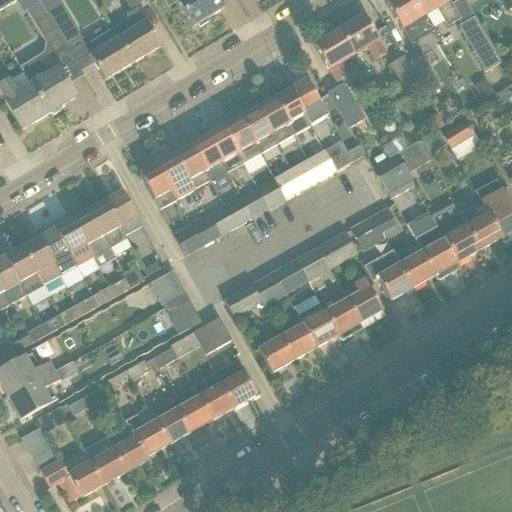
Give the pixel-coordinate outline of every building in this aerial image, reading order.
[(0,0),(0,12),(20,0),(0,0)] [(144,0),(123,0),(129,9),(144,0)] [(162,0),(168,9),(177,4),(181,12),(191,29),(197,26),(198,29),(209,22),(207,20),(224,9),(218,0),(162,0)] [(414,0),(390,0),(384,4),(395,21),(410,47),(434,33),(433,31),(425,19),(414,0)] [(460,21),(447,0),(414,0),(425,19),(436,12),(446,29),(460,21)] [(511,0),(498,0),(506,13),(511,9),(511,0)] [(106,27),(124,15),(115,1),(97,12),(106,27)] [(38,5),(25,13),(32,25),(44,46),(52,58),(66,50),(46,17),(38,5)] [(66,50),(81,41),(62,8),(46,17),(66,50)] [(129,22),(111,32),(131,66),(160,48),(137,9),(126,16),(129,22)] [(386,56),(373,34),(363,17),(337,33),(353,59),(366,52),(373,64),(386,56)] [(473,21),(474,20),(473,19),(457,29),(485,75),(500,66),(496,58),(496,57),(482,34),(481,34),(473,21)] [(103,82),(131,66),(111,32),(83,48),(103,82)] [(340,67),(353,59),(337,33),(313,47),(336,85),(346,78),(340,67)] [(421,57),(407,65),(415,78),(422,91),(423,91),(426,97),(440,89),(421,57)] [(403,58),(389,67),(401,87),(409,99),(422,91),(415,78),(407,65),(403,58)] [(56,70),(53,71),(47,59),(37,65),(44,78),(30,86),(48,116),(49,115),(53,117),(61,112),(61,108),(74,100),(56,70)] [(30,86),(28,87),(21,75),(0,86),(0,97),(21,132),(48,116),(30,86)] [(326,118),(316,99),(306,81),(288,92),(302,118),(308,128),(326,118)] [(346,131),(363,121),(342,87),(325,97),(346,131)] [(308,128),(302,118),(288,92),(271,101),(286,127),(292,138),(308,128)] [(292,138),(286,127),(271,101),(254,111),(269,137),(275,147),(292,138)] [(425,121),(436,114),(430,104),(419,110),(425,121)] [(275,147),(269,137),(254,111),(238,120),(259,156),(275,147)] [(242,166),(259,156),(238,120),(221,129),(242,166)] [(466,123),(442,138),(450,151),(474,136),(466,123)] [(225,176),(242,166),(221,129),(204,139),(225,176)] [(424,159),(446,146),(438,132),(416,145),(424,159)] [(209,185),(225,176),(204,139),(187,148),(208,183),(209,185)] [(340,144),(322,153),(334,174),(352,164),(364,157),(365,157),(359,147),(346,155),(340,144)] [(427,164),(424,159),(416,145),(397,156),(409,175),(427,164)] [(191,192),(208,183),(187,148),(173,156),(170,151),(168,152),(186,183),(191,192)] [(191,192),(186,183),(168,152),(152,161),(155,166),(175,204),(192,194),(191,192)] [(322,153),(306,163),(318,183),(334,174),(322,153)] [(306,163),(289,172),(301,193),(318,183),(306,163)] [(398,164),(377,177),(390,201),(412,188),(398,164)] [(159,213),(175,204),(155,166),(139,176),(159,213)] [(289,172),(273,181),(285,202),(301,193),(289,172)] [(273,181),(256,191),(267,212),(285,202),(273,181)] [(256,191),(239,200),(251,221),(267,212),(256,191)] [(511,208),(502,191),(480,204),(487,217),(486,218),(499,242),(500,241),(502,244),(505,245),(511,240),(511,208)] [(123,238),(141,229),(121,193),(103,203),(118,229),(123,238)] [(239,200),(222,209),(234,231),(251,221),(239,200)] [(123,238),(118,229),(103,203),(87,212),(109,251),(125,242),(123,238)] [(487,217),(480,204),(479,203),(457,216),(465,230),(464,230),(478,254),(499,242),(486,218),(487,217)] [(403,205),(397,208),(400,214),(406,211),(403,205)] [(222,209),(206,219),(217,240),(234,231),(222,209)] [(386,211),(372,220),(381,235),(396,227),(386,211)] [(108,251),(109,251),(87,212),(70,222),(92,262),(97,270),(113,261),(108,251)] [(54,231),(53,231),(69,258),(76,271),(92,262),(70,222),(70,221),(68,216),(51,226),(54,231)] [(464,230),(465,230),(457,216),(436,228),(444,242),(443,243),(458,271),(460,271),(457,266),(478,254),(464,230)] [(206,219),(189,228),(200,249),(217,240),(206,219)] [(372,220),(350,232),(361,253),(383,240),(381,235),(372,220)] [(189,228),(172,237),(184,258),(200,249),(189,228)] [(443,243),(444,242),(436,228),(414,241),(422,255),(421,255),(434,279),(436,281),(439,282),(448,277),(449,274),(453,271),(455,273),(458,271),(443,243)] [(76,271),(69,258),(53,231),(37,240),(52,267),(59,280),(76,271)] [(344,235),(316,251),(328,272),(356,256),(344,235)] [(59,280),(52,267),(37,240),(20,249),(35,276),(43,290),(59,280)] [(421,255),(422,255),(414,241),(413,241),(421,254),(411,260),(405,249),(393,256),(399,268),(412,291),(434,279),(421,255)] [(43,290),(35,276),(20,249),(3,259),(26,299),(43,290)] [(316,251),(294,263),(307,285),(312,295),(324,289),(318,278),(328,272),(316,251)] [(390,252),(362,268),(374,288),(379,284),(390,304),(412,291),(399,268),(393,256),(390,252)] [(156,258),(136,269),(144,283),(164,272),(156,258)] [(10,308),(26,299),(3,259),(0,260),(0,290),(2,294),(10,308)] [(294,263),(272,276),(285,298),(307,285),(294,263)] [(131,290),(143,283),(135,269),(123,276),(131,290)] [(164,312),(186,300),(171,273),(148,286),(161,308),(164,312)] [(114,300),(131,290),(123,276),(122,277),(123,280),(107,289),(114,300)] [(272,276),(250,288),(260,305),(263,310),(285,298),(272,276)] [(380,322),(385,319),(364,280),(352,287),(357,296),(346,302),(346,303),(345,303),(361,330),(364,331),(374,326),(375,322),(379,320),(380,322)] [(250,288),(223,303),(233,320),(260,305),(250,288)] [(97,309),(114,300),(107,289),(91,298),(97,309)] [(0,313),(10,308),(2,294),(0,290),(0,313)] [(81,318),(97,309),(91,298),(75,307),(81,318)] [(177,337),(200,325),(186,300),(164,312),(166,316),(165,316),(177,337)] [(352,335),(361,330),(345,303),(346,303),(346,302),(323,314),(324,315),(323,316),(337,339),(338,339),(339,341),(342,343),(352,338),(352,335)] [(318,306),(297,318),(297,319),(302,327),(301,328),(315,351),(337,339),(323,316),(324,315),(323,314),(323,315),(318,306)] [(64,327),(81,318),(75,307),(58,316),(64,327)] [(47,336),(64,327),(58,316),(41,326),(47,336)] [(218,320),(191,335),(204,358),(231,343),(218,320)] [(31,346),(47,336),(41,326),(25,335),(31,346)] [(293,364),(315,352),(301,327),(279,339),(293,364)] [(25,335),(24,336),(23,334),(7,343),(14,355),(31,346),(25,335)] [(198,348),(192,337),(191,335),(169,348),(176,361),(198,348)] [(270,376),(293,364),(279,339),(257,352),(270,376)] [(0,362),(14,355),(7,343),(0,346),(0,362)] [(158,371),(176,361),(169,348),(167,349),(169,351),(152,361),(158,371)] [(49,364),(37,370),(30,357),(0,373),(0,387),(7,400),(54,373),(49,364)] [(131,383),(148,373),(142,363),(125,373),(131,383)] [(232,411),(255,398),(236,363),(213,376),(220,387),(219,387),(232,411)] [(47,388),(69,377),(65,368),(54,373),(7,400),(19,422),(55,403),(47,388)] [(112,394),(131,383),(125,373),(106,384),(112,394)] [(219,387),(220,387),(213,376),(201,383),(207,393),(198,398),(198,399),(211,423),(232,411),(219,387)] [(198,399),(198,398),(193,389),(171,402),(176,411),(175,412),(188,436),(211,423),(198,399)] [(87,410),(103,401),(98,391),(81,401),(87,410)] [(72,419),(87,410),(81,401),(66,410),(72,419)] [(175,412),(176,411),(171,402),(149,414),(154,423),(153,424),(166,448),(188,436),(175,412)] [(154,423),(149,414),(147,411),(123,423),(131,436),(130,437),(132,440),(133,439),(145,460),(166,448),(153,424),(154,423)] [(130,437),(131,436),(123,423),(123,424),(126,428),(105,440),(111,451),(110,452),(124,476),(147,463),(145,460),(133,439),(132,440),(130,437)] [(47,440),(41,430),(41,429),(20,441),(26,452),(47,440)] [(33,463),(53,451),(47,440),(26,452),(33,463)] [(110,452),(111,451),(105,440),(83,452),(89,463),(88,464),(102,488),(124,476),(110,452)] [(39,474),(59,462),(53,451),(33,463),(39,474)] [(88,464),(89,463),(83,452),(81,453),(82,454),(61,466),(59,462),(39,474),(49,491),(58,486),(68,505),(79,499),(80,501),(102,488),(88,464)]
